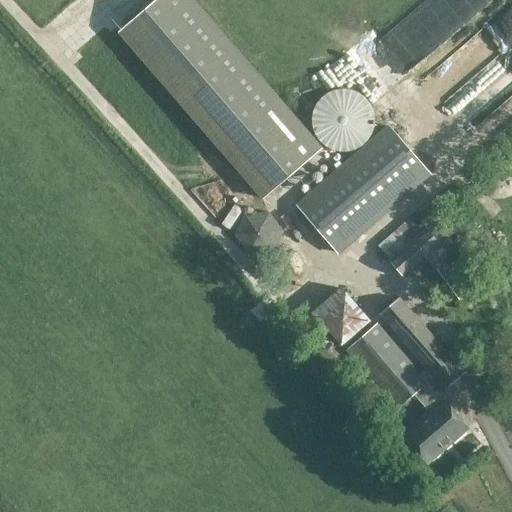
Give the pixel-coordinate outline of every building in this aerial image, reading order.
[(159,0),(117,36),(264,204),(322,148),(193,0),(159,0)] [(511,14),(416,91),(435,115),(441,111),(455,128),(475,112),(476,112),(511,83),(511,14)] [(370,118),(370,117),(369,111),(368,106),(365,101),(361,97),(356,93),(351,91),(346,89),(340,89),(330,92),(325,94),(320,98),(317,102),(315,108),(313,113),(313,119),(314,125),(316,130),(318,134),(323,139),(329,143),(332,145),(338,146),(344,146),(354,144),(361,138),(365,134),(368,129),(369,124),(370,118)] [(390,127),(298,206),(340,254),(432,175),(390,127)] [(279,249),(280,212),(242,211),(241,247),(279,249)] [(438,271),(460,301),(483,285),(459,248),(458,249),(449,239),(442,244),(428,231),(387,265),(401,280),(425,260),(435,272),(438,271)] [(340,294),(312,319),(341,352),(369,327),(340,294)] [(426,370),(441,385),(444,390),(464,373),(401,299),(381,316),(426,370)] [(378,325),(348,350),(398,410),(415,396),(417,399),(417,398),(429,388),(426,384),(419,375),(378,325)] [(468,430),(428,383),(426,384),(429,388),(417,398),(427,409),(426,418),(405,436),(428,463),(468,430)]
